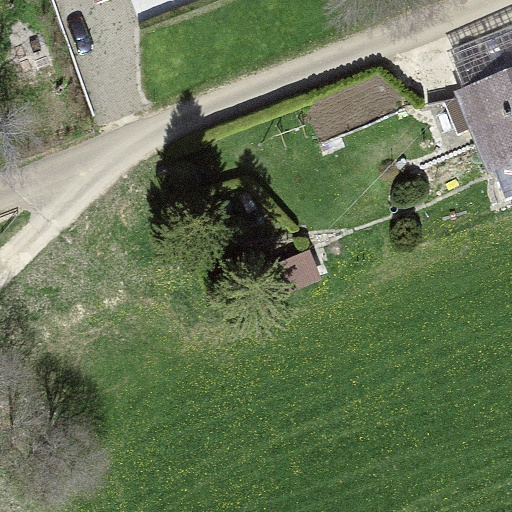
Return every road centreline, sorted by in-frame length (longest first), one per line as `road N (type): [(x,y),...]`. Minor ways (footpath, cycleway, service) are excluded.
road 1 (unclassified): [(492,0),(92,160)]
road 2 (track): [(92,160),(0,258)]
